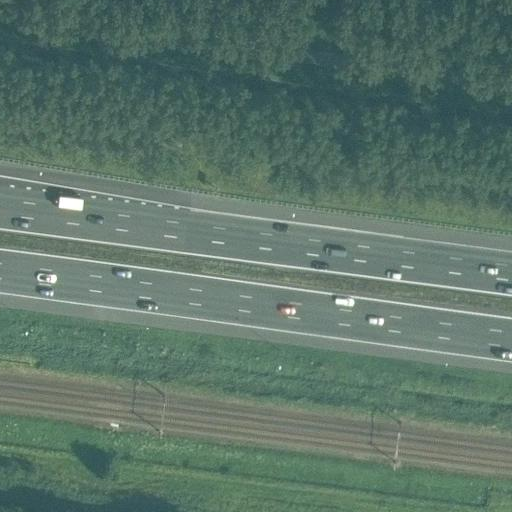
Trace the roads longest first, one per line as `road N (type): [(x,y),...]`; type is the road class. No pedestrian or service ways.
road 1 (motorway): [(511,274),(0,207)]
road 2 (motorway): [(0,271),(511,338)]
